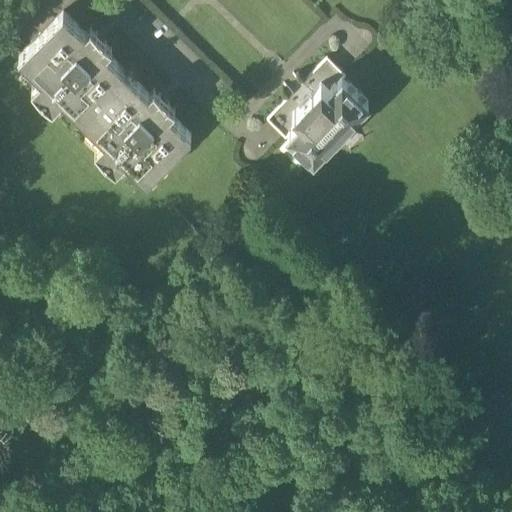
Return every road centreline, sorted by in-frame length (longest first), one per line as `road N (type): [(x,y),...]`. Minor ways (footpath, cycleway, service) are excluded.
road 1 (residential): [(235,124),(332,24),(354,35),(339,59)]
road 2 (residential): [(109,0),(235,124)]
